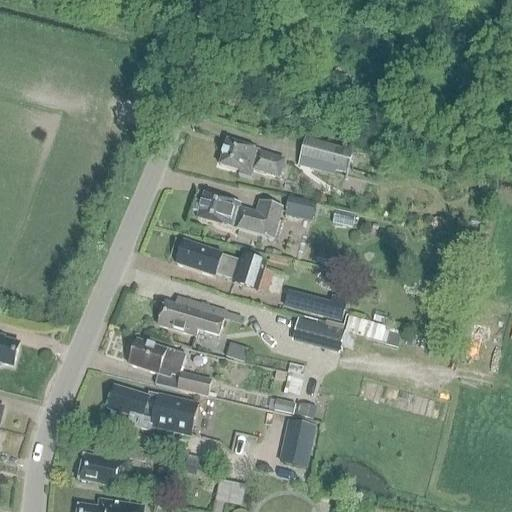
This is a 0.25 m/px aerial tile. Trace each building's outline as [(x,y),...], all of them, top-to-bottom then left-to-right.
[(225,144),(217,169),(238,175),(237,179),(247,182),(250,173),(277,181),(282,163),(257,156),(257,153),(225,144)] [(350,155),(303,144),(299,160),(346,171),(350,155)] [(202,196),(195,222),(271,242),(280,209),(257,203),(254,215),(237,210),(238,206),(202,196)] [(315,206),(288,200),(284,217),(311,223),(315,206)] [(335,212),(332,225),(351,230),(354,216),(335,212)] [(182,244),(174,268),(215,282),(217,278),(233,283),(233,286),(255,293),(264,267),(242,259),(240,264),(182,244)] [(266,249),(264,255),(280,259),(281,253),(266,249)] [(435,251),(430,272),(439,274),(444,253),(435,251)] [(484,313),(491,289),(470,283),(464,307),(484,313)] [(332,299),(326,321),(341,325),(347,302),(332,299)] [(162,303),(155,327),(192,339),(195,328),(217,334),(223,314),(175,300),(172,307),(162,303)] [(339,359),(345,337),(301,325),(295,347),(339,359)] [(0,365),(14,370),(20,347),(0,341),(0,365)] [(137,341),(128,366),(169,381),(170,377),(177,379),(185,357),(165,350),(165,352),(137,341)] [(246,362),(249,352),(232,346),(229,357),(246,362)] [(300,400),(307,368),(291,365),(284,397),(300,400)] [(276,372),(274,380),(284,383),(286,374),(276,372)] [(178,380),(175,392),(205,400),(210,384),(180,376),(178,380)] [(148,435),(149,431),(188,440),(196,408),(146,396),(146,400),(113,390),(106,413),(128,420),(125,428),(148,435)] [(295,406),(275,402),(273,412),(292,416),(295,406)] [(315,410),(297,405),(294,417),(312,422),(315,410)] [(316,429),(287,422),(278,465),(307,471),(316,429)] [(123,496),(129,464),(143,466),(146,453),(118,447),(116,459),(99,456),(97,462),(82,459),(77,482),(107,488),(106,493),(123,496)] [(183,475),(211,482),(215,470),(186,462),(183,475)] [(217,501),(243,508),(248,488),(222,481),(217,501)] [(97,510),(76,507),(75,511),(141,511),(142,510),(98,503),(97,510)]
